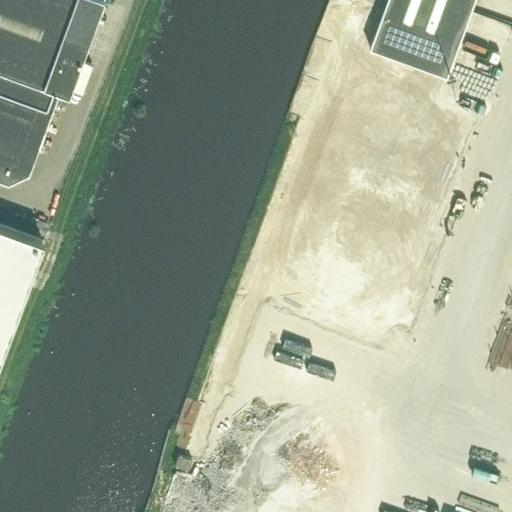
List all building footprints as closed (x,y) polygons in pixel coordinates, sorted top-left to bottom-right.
[(0,0),(0,180),(5,182),(27,172),(53,100),(64,104),(68,92),(66,91),(99,0),(0,0)] [(383,0),(367,46),(443,74),(470,0),(383,0)] [(334,127),(370,139),(381,108),(345,95),(334,127)] [(0,346),(40,238),(0,223),(0,346)] [(479,511),(484,500),(329,445),(316,481),(313,480),(301,511),(479,511)]
